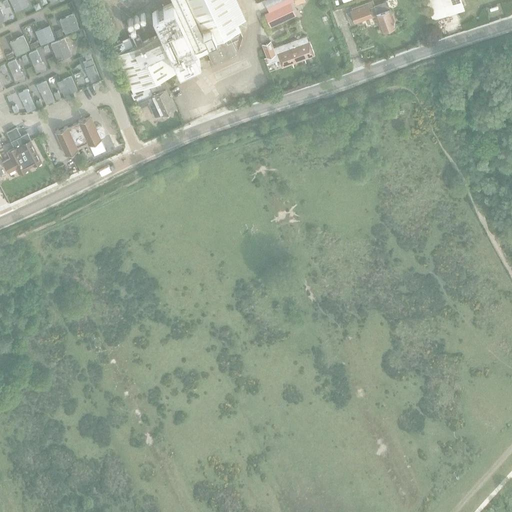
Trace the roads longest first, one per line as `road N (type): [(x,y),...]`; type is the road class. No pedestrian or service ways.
road 1 (unknown): [(0,244),(223,144),(393,87),(418,100),(511,271)]
road 2 (tertiary): [(137,156),(511,24)]
road 3 (unclassified): [(0,222),(137,156)]
